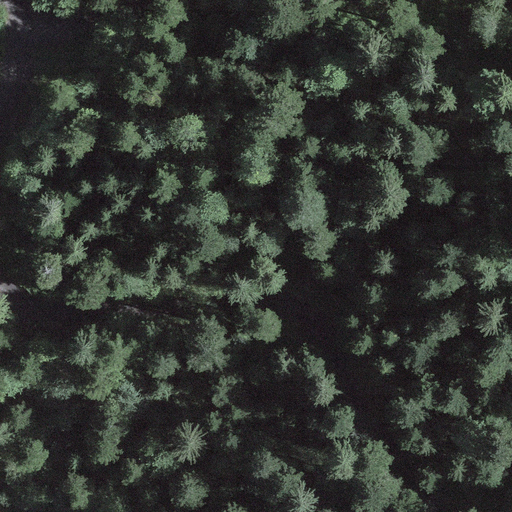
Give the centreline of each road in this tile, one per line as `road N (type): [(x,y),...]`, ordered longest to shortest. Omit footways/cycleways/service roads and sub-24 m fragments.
road 1 (track): [(437,511),(418,455),(368,404),(338,326),(284,293),(73,307),(15,283),(0,246)]
road 2 (track): [(16,0),(47,27),(141,0)]
